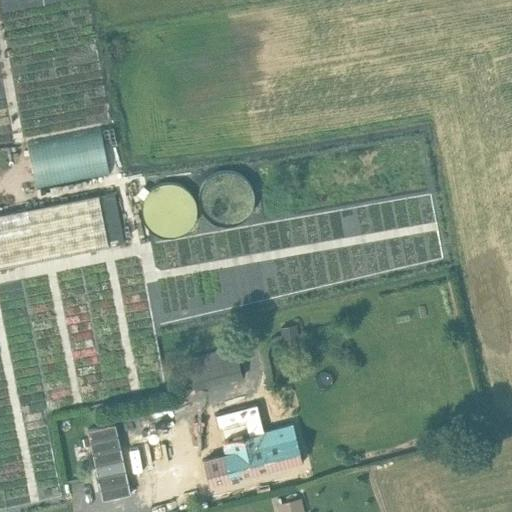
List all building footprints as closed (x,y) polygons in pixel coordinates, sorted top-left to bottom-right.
[(37,189),(111,174),(101,126),(27,141),(37,189)] [(0,267),(108,245),(98,194),(0,214),(0,267)] [(296,320),(279,324),(282,336),(283,341),(300,337),(299,333),(296,320)] [(238,357),(201,366),(207,386),(243,377),(238,357)] [(229,452),(202,459),(209,486),(303,461),(293,422),(253,433),(246,405),(215,414),(223,442),(226,441),(229,452)] [(274,501),(276,511),(303,511),(299,495),(274,501)]
